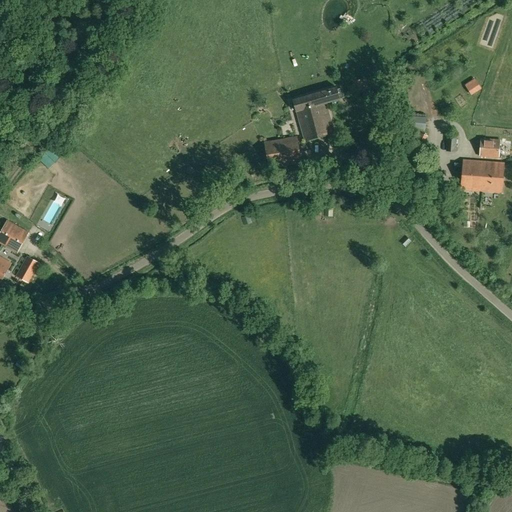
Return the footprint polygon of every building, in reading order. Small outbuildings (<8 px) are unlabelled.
[(377,94),(377,109),(386,109),(386,94),(387,70),(378,70),(377,94)] [(475,78),(465,85),(472,95),(481,89),(475,78)] [(323,116),(328,114),(327,110),(324,111),(323,105),(339,101),(338,98),(342,97),(340,90),(336,91),(336,89),(316,95),(320,109),(321,109),(323,116)] [(320,109),(316,95),(292,101),(303,143),(334,134),(328,114),(323,116),(321,109),(320,109)] [(420,133),(417,142),(424,144),(428,136),(420,133)] [(265,142),(269,168),(301,163),(297,137),(265,142)] [(447,138),(446,151),(456,152),(457,138),(447,138)] [(481,139),(480,156),(499,158),(500,141),(481,139)] [(422,160),(403,148),(394,162),(413,174),(422,160)] [(369,150),(366,155),(373,159),(376,154),(369,150)] [(504,163),(463,161),(461,189),(502,192),(504,163)] [(333,209),(325,208),(325,217),(333,217),(333,209)] [(249,215),(241,218),(244,226),(252,223),(249,215)] [(0,242),(17,253),(29,233),(7,221),(0,233),(0,242)] [(411,241),(405,236),(400,242),(406,247),(411,241)] [(0,283),(11,263),(0,256),(0,283)] [(28,282),(39,263),(28,256),(17,276),(28,282)]
